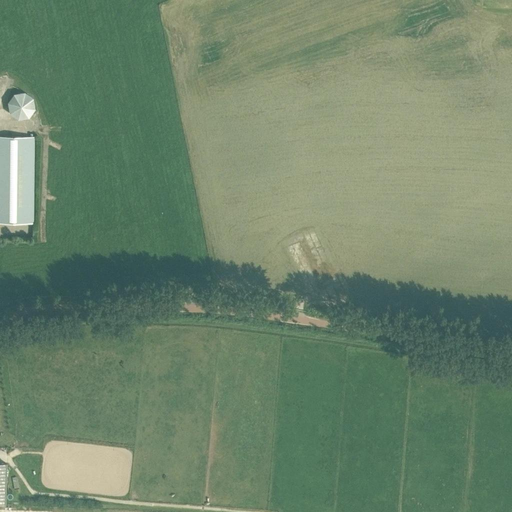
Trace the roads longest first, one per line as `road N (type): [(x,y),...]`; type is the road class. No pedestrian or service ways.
road 1 (unclassified): [(0,326),(28,309),(64,305),(203,310),(511,351)]
road 2 (track): [(4,456),(38,493),(268,511)]
